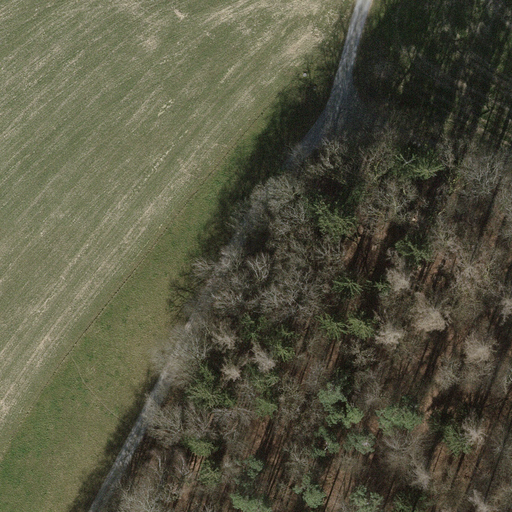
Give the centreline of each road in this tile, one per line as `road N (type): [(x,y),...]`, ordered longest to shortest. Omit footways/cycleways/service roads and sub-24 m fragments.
road 1 (track): [(344,115),(308,142),(241,239),(90,511)]
road 2 (track): [(511,183),(443,148),(344,115)]
